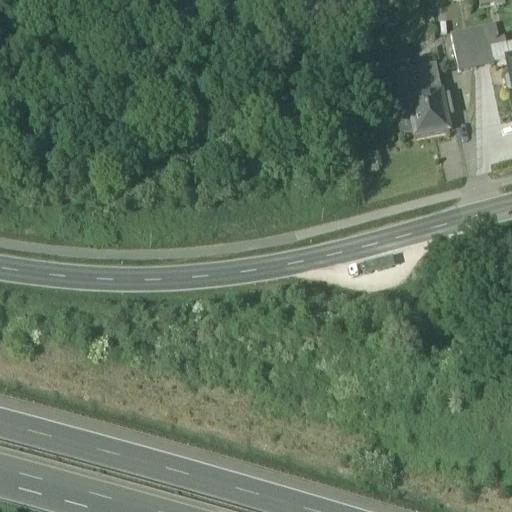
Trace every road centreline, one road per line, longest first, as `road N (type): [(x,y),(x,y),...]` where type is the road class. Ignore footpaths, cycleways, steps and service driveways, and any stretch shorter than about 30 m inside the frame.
road 1 (secondary): [(0,269),(115,282),(236,276),(511,206)]
road 2 (motorway): [(332,511),(0,413)]
road 3 (motorway): [(0,464),(184,511)]
